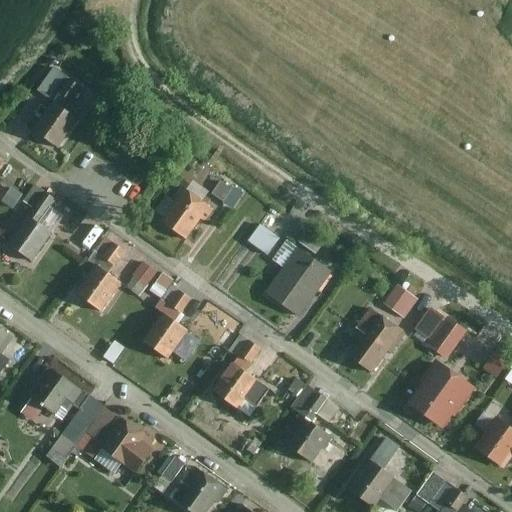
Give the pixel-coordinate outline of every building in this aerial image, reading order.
[(37,91),(62,108),(77,86),(53,69),(37,91)] [(33,133),(58,151),(75,126),(51,109),(33,133)] [(160,222),(187,242),(215,202),(231,214),(240,200),(212,180),(195,204),(180,194),(160,222)] [(0,239),(0,244),(31,267),(53,237),(38,226),(56,202),(35,187),(23,203),(31,208),(25,217),(19,213),(0,239)] [(71,234),(87,245),(97,230),(82,219),(71,234)] [(246,244),(265,258),(277,241),(257,227),(246,244)] [(125,256),(105,242),(94,257),(114,272),(125,256)] [(264,295),(298,319),(330,275),(296,251),(264,295)] [(155,274),(143,265),(132,280),(145,288),(155,274)] [(73,295),(104,316),(124,289),(93,268),(73,295)] [(172,285),(160,276),(153,287),(164,295),(172,285)] [(381,304),(402,319),(415,301),(394,286),(381,304)] [(189,303),(176,295),(165,310),(178,319),(189,303)] [(343,356),(373,378),(405,334),(367,306),(350,330),(358,335),(343,356)] [(163,365),(185,334),(160,316),(138,347),(163,365)] [(445,363),(466,333),(446,319),(424,349),(445,363)] [(0,360),(14,341),(0,331),(0,377),(8,366),(0,360)] [(261,355),(245,344),(234,359),(250,371),(261,355)] [(492,354),(483,368),(496,376),(504,363),(492,354)] [(444,437),(475,393),(434,364),(403,407),(444,437)] [(231,365),(210,393),(244,417),(265,389),(231,365)] [(84,394),(50,370),(17,415),(31,424),(39,412),(49,419),(61,402),(73,411),(84,394)] [(84,461),(115,418),(87,398),(56,441),(84,461)] [(285,445),(314,465),(333,439),(304,418),(285,445)] [(472,452),(502,473),(511,458),(511,435),(493,422),(472,452)] [(128,475),(150,444),(119,423),(97,453),(128,475)] [(367,464),(371,467),(379,473),(395,450),(383,442),(367,464)] [(171,490),(186,470),(173,461),(159,481),(171,490)] [(371,467),(351,495),(373,510),(380,501),(395,511),(398,511),(411,495),(379,473),(371,467)] [(173,511),(213,511),(227,493),(195,470),(168,508),(173,511)] [(415,499),(429,509),(446,486),(432,476),(415,499)] [(461,511),(480,511),(485,506),(472,497),(461,511)]
